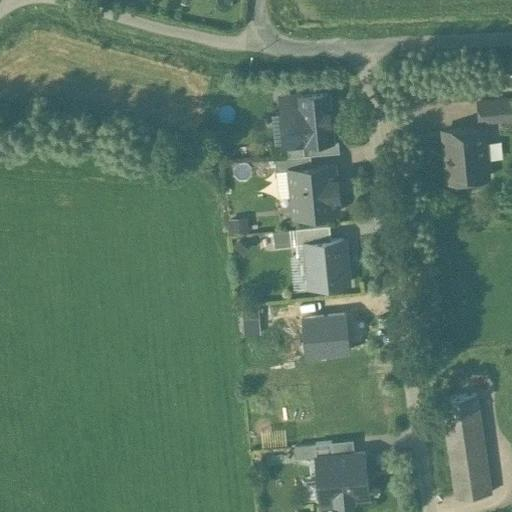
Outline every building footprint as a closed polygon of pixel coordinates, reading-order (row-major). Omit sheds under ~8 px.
[(328,91),(281,96),(282,111),(288,110),(291,142),(285,142),(286,143),(315,140),(332,139),(331,120),(330,110),(328,91)] [(511,97),(480,100),(481,120),(511,116),(511,97)] [(484,125),(445,129),(449,180),(488,176),(484,125)] [(315,140),(303,142),(304,154),(311,153),(316,152),(315,140)] [(304,154),(275,157),(277,169),(290,168),(289,167),(312,165),(311,153),(304,154)] [(312,165),(289,167),(290,168),(294,215),(339,210),(338,196),(340,196),(338,177),(336,177),(335,163),(312,165)] [(247,217),(230,219),(231,230),(248,229),(247,217)] [(330,223),(296,227),(298,242),(307,241),(332,239),(330,223)] [(290,227),(275,229),(277,244),(293,241),(290,227)] [(332,239),(307,241),(311,286),(348,282),(344,237),(332,239)] [(476,392),(442,397),(449,440),(483,435),(476,392)] [(483,435),(449,440),(457,496),(491,491),(483,435)] [(369,454),(310,459),(314,504),(372,500),(369,454)]
